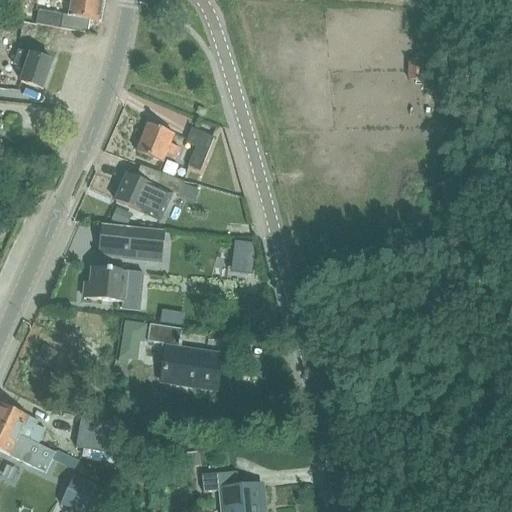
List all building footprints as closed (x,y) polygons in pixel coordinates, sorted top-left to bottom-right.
[(86,35),(88,21),(100,24),(104,0),(62,0),(70,1),(68,18),(38,13),(35,27),(61,32),(86,35)] [(21,84),(43,92),(52,63),(18,52),(13,66),(25,71),(21,84)] [(409,82),(422,82),(422,62),(409,61),(409,82)] [(207,111),(198,108),(196,115),(205,117),(207,111)] [(148,126),(137,154),(163,165),(166,156),(175,160),(179,150),(170,146),(174,136),(148,126)] [(214,139),(191,130),(186,145),(195,148),(187,168),(200,173),(214,139)] [(156,188),(189,200),(193,189),(183,187),(185,183),(161,174),(156,188)] [(127,176),(115,203),(141,214),(160,223),(172,196),(152,187),(127,176)] [(101,227),(98,259),(162,266),(165,233),(101,227)] [(236,243),(235,254),(251,256),(249,244),(236,243)] [(83,301),(103,303),(125,305),(128,273),(92,270),(90,285),(85,285),(83,301)] [(180,326),(183,313),(161,308),(158,321),(180,326)] [(40,354),(30,372),(60,387),(69,370),(76,374),(86,357),(80,353),(88,339),(57,321),(48,338),(45,336),(36,351),(40,354)] [(125,324),(123,340),(139,343),(143,343),(146,327),(125,324)] [(181,332),(151,327),(148,344),(169,347),(164,383),(216,391),(221,359),(178,352),(179,348),(181,349),(182,344),(180,344),(181,332)] [(0,405),(0,429),(38,447),(45,432),(36,428),(38,423),(0,405)] [(60,439),(86,444),(85,450),(116,456),(121,426),(81,419),(79,434),(61,431),(60,439)] [(0,453),(46,475),(55,455),(38,447),(0,429),(0,453)] [(76,473),(80,464),(58,454),(54,463),(76,473)] [(201,468),(200,456),(184,457),(185,469),(201,468)] [(262,511),(261,488),(239,490),(237,474),(202,477),(203,493),(226,492),(227,511),(262,511)] [(104,511),(113,495),(75,476),(60,506),(73,511),(104,511)]
